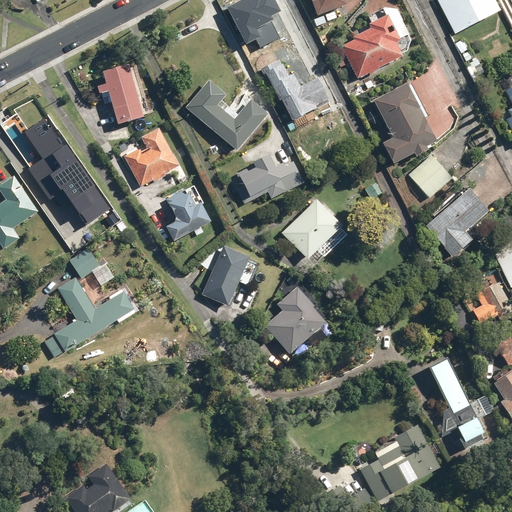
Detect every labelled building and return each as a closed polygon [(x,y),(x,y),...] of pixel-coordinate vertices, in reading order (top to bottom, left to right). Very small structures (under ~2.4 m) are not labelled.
[(306,0),(313,18),(342,7),(339,0),(306,0)] [(434,0),(452,35),(496,13),(488,0),(434,0)] [(312,21),(315,28),(324,24),(321,17),(312,21)] [(338,48),(354,80),(366,75),(366,77),(376,72),(375,70),(399,58),(392,45),(396,44),(395,41),(404,37),(397,22),(388,27),(384,17),(366,26),(368,31),(350,39),(351,42),(338,48)] [(453,45),(459,55),(467,51),(461,41),(453,45)] [(461,55),(465,63),(470,60),(466,53),(461,55)] [(278,102),(287,123),(311,111),(311,109),(324,103),(313,81),(295,89),(289,77),(284,79),(275,61),(258,69),(275,103),(278,102)] [(468,64),(475,77),(482,74),(476,61),(468,64)] [(103,94),(113,127),(138,120),(123,68),(97,75),(101,86),(93,88),(95,96),(103,94)] [(181,110),(232,153),(263,116),(245,102),(230,120),(213,107),(222,96),(204,81),(181,110)] [(379,146),(389,167),(410,157),(412,160),(424,154),(422,151),(432,146),(403,87),(370,103),(389,141),(379,146)] [(511,87),(503,92),(511,109),(506,112),(509,119),(504,121),(511,136),(511,87)] [(337,126),(327,109),(317,114),(327,132),(337,126)] [(121,159),(137,189),(150,182),(151,184),(162,178),(161,176),(176,168),(155,130),(138,140),(144,150),(138,154),(136,150),(121,159)] [(271,138),(279,155),(287,151),(279,134),(271,138)] [(67,212),(72,219),(94,203),(90,197),(98,192),(74,156),(36,182),(41,189),(40,190),(60,218),(67,212)] [(406,176),(427,199),(450,180),(429,156),(406,176)] [(288,168),(291,176),(300,171),(296,164),(288,168)] [(0,206),(0,235),(9,248),(24,238),(18,228),(43,211),(19,176),(3,187),(11,199),(0,206)] [(363,191),(368,201),(379,195),(373,185),(363,191)] [(161,230),(169,244),(191,233),(193,236),(199,233),(197,229),(205,225),(195,206),(191,209),(184,196),(183,196),(181,191),(163,200),(166,205),(164,206),(173,223),(161,230)] [(422,230),(449,260),(468,244),(460,235),(483,215),(464,193),(422,230)] [(321,259),(345,236),(313,203),(279,235),(304,262),(314,252),(321,259)] [(105,212),(116,227),(125,220),(115,205),(105,212)] [(60,224),(67,234),(75,229),(68,219),(60,224)] [(120,225),(125,232),(130,229),(125,222),(120,225)] [(490,252),(508,289),(511,286),(511,242),(511,241),(490,252)] [(199,296),(225,308),(246,258),(220,247),(199,296)] [(86,279),(103,266),(91,249),(73,261),(86,279)] [(58,335),(69,352),(140,309),(129,290),(99,309),(80,278),(61,289),(82,320),(58,335)] [(487,310),(497,327),(511,317),(511,312),(495,284),(477,295),(481,300),(477,303),(483,313),(487,310)] [(262,327),(285,357),(322,328),(309,311),(310,310),(295,290),(275,306),(280,313),(262,327)] [(511,337),(495,348),(507,368),(511,364),(511,337)] [(455,442),(460,452),(478,443),(475,438),(481,435),(443,364),(427,371),(456,429),(453,430),(458,440),(455,442)] [(498,404),(511,426),(511,425),(511,371),(509,374),(507,371),(492,381),(493,383),(490,385),(501,402),(498,404)] [(357,472),(374,504),(437,470),(414,428),(391,440),(393,444),(372,456),(375,462),(357,472)] [(11,450),(15,459),(20,456),(17,448),(11,450)] [(114,511),(129,501),(103,466),(85,480),(90,486),(82,492),(78,487),(61,500),(70,511),(104,511),(108,510),(109,511),(114,511)] [(322,497),(331,511),(369,511),(374,509),(365,494),(349,504),(337,487),(322,497)]
